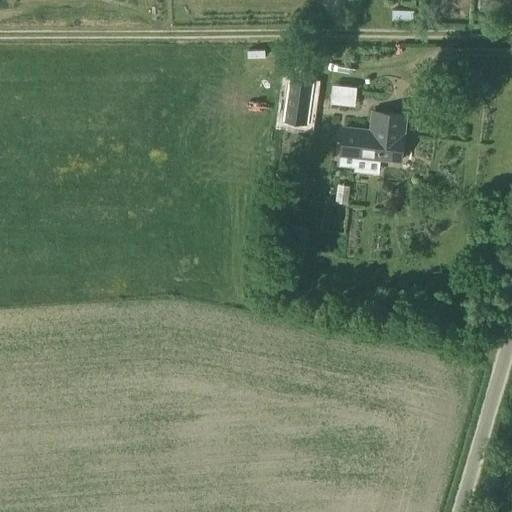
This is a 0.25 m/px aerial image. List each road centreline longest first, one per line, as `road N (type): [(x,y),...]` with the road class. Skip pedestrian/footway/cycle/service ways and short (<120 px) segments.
road 1 (track): [(511,32),(0,35)]
road 2 (unclassified): [(459,511),(511,325)]
